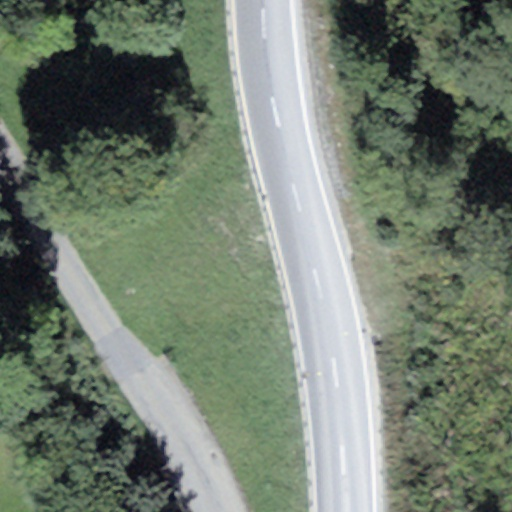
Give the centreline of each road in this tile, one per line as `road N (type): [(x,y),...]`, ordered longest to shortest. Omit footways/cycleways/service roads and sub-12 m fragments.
road 1 (primary): [(346,511),(333,339),(290,173),(265,0)]
road 2 (unclassified): [(224,511),(200,449),(100,310),(0,126)]
